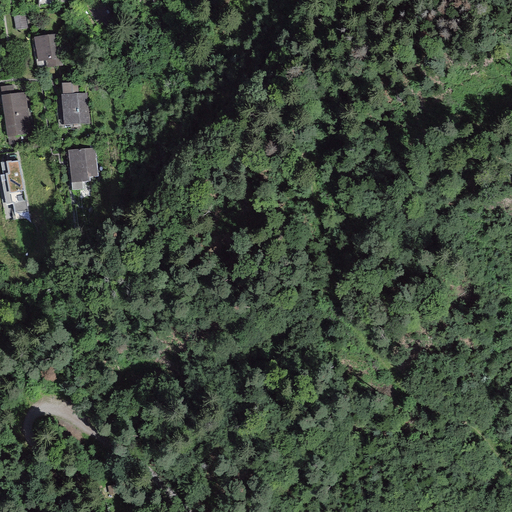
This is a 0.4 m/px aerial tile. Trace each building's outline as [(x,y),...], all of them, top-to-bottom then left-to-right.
[(123,13),(113,0),(96,0),(87,7),(102,28),(123,13)] [(28,28),(26,14),(14,16),(17,30),(28,28)] [(48,68),(66,65),(61,34),(34,38),(39,68),(48,67),(48,68)] [(64,95),(62,95),(65,127),(71,126),(72,129),(91,127),(88,92),(74,94),(73,83),(63,84),(64,95)] [(0,87),(5,117),(29,113),(26,92),(14,93),(13,85),(0,87)] [(29,113),(5,117),(9,145),(22,143),(21,136),(32,134),(29,113)] [(100,176),(97,147),(68,151),(72,190),(84,189),(83,182),(91,181),(90,177),(100,176)] [(1,167),(0,166),(0,195),(2,195),(4,209),(12,207),(12,203),(26,200),(19,162),(1,165),(1,167)]
